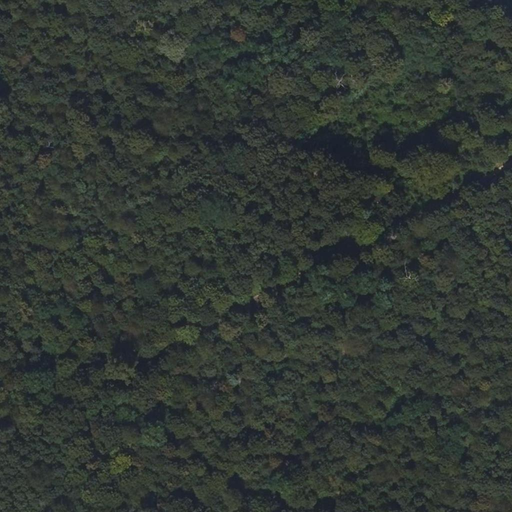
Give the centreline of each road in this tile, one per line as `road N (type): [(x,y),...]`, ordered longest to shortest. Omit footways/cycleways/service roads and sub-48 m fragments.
road 1 (track): [(511,160),(0,435)]
road 2 (track): [(368,0),(511,51)]
